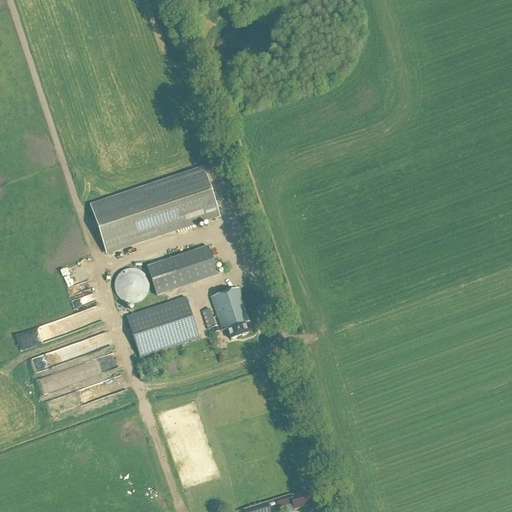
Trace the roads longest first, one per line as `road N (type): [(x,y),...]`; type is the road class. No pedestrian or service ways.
road 1 (track): [(258,268),(169,0)]
road 2 (unclassified): [(336,511),(258,268)]
road 3 (track): [(103,276),(180,511)]
road 4 (track): [(137,389),(196,379),(284,348)]
